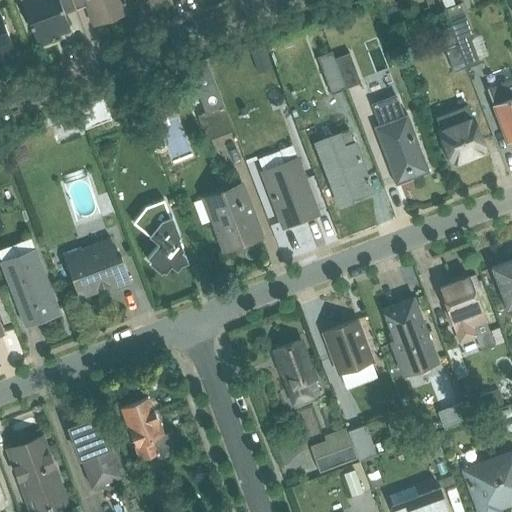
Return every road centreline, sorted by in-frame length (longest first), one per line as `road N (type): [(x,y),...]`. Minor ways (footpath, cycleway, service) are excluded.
road 1 (residential): [(203,322),(511,204)]
road 2 (residential): [(0,108),(282,0)]
road 3 (residential): [(0,398),(203,322)]
road 4 (residential): [(268,511),(203,322)]
